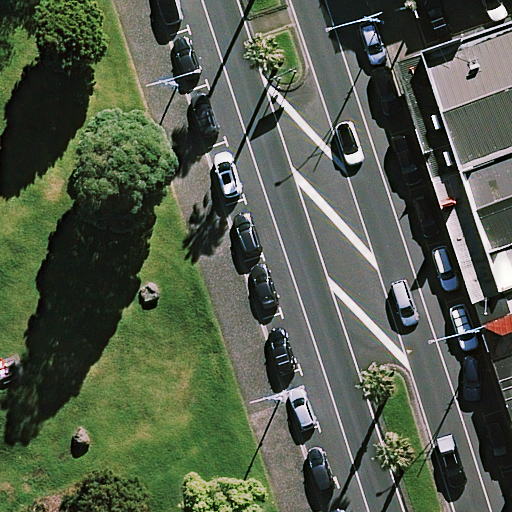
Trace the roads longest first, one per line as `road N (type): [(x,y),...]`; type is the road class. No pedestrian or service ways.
road 1 (secondary): [(313,0),(482,511)]
road 2 (secondary): [(391,511),(226,0)]
